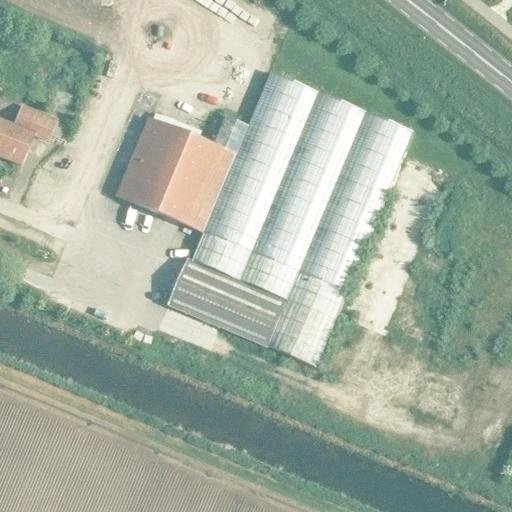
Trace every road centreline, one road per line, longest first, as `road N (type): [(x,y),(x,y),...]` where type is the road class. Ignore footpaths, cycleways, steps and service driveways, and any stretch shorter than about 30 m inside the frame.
road 1 (unknown): [(74,235),(130,98)]
road 2 (primary): [(511,87),(401,0)]
